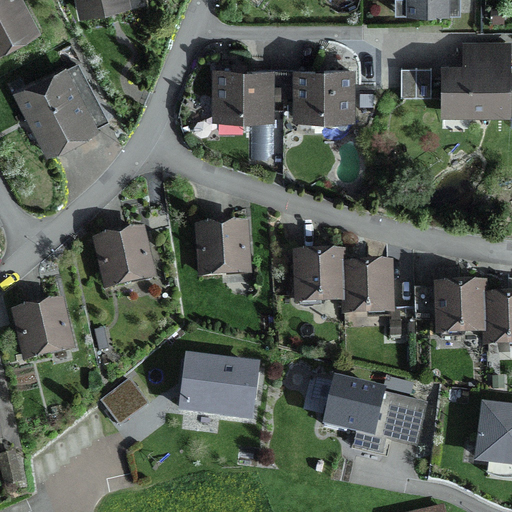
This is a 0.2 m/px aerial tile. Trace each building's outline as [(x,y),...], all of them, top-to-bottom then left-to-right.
[(0,0),(0,46),(33,29),(17,0),(0,0)] [(81,0),(84,12),(113,5),(111,0),(81,0)] [(449,12),(448,0),(406,0),(407,12),(449,12)] [(471,111),(506,111),(506,45),(471,45),(471,68),(448,68),(448,105),(471,105),(471,111)] [(431,98),(431,68),(401,68),(401,98),(431,98)] [(268,113),(269,70),(218,70),(219,128),(238,128),(242,124),(242,113),(268,113)] [(349,113),(349,71),(298,70),(299,106),(294,106),(294,114),(298,114),(298,118),(326,118),(326,113),(349,113)] [(45,151),(92,126),(63,71),(20,93),(32,115),(27,118),(45,151)] [(202,275),(226,273),(226,267),(247,265),(244,227),(199,230),(202,275)] [(107,286),(131,281),(129,275),(150,270),(141,232),(97,242),(107,286)] [(299,300),(342,299),(341,256),(298,257),(299,300)] [(347,312),(389,310),(388,267),(345,268),(347,312)] [(483,330),(482,287),(414,290),(415,319),(440,319),(440,331),(483,330)] [(511,299),(486,300),(488,343),(511,342),(511,299)] [(26,358),(50,352),(48,346),(69,341),(60,304),(16,314),(26,358)] [(248,418),(254,368),(190,360),(184,410),(248,418)] [(422,421),(426,405),(337,382),(324,426),(346,431),(347,429),(358,432),(354,446),(382,453),(392,414),(422,421)] [(511,463),(511,412),(486,410),(480,459),(511,463)] [(0,461),(5,483),(20,480),(14,455),(0,457),(0,461)]
